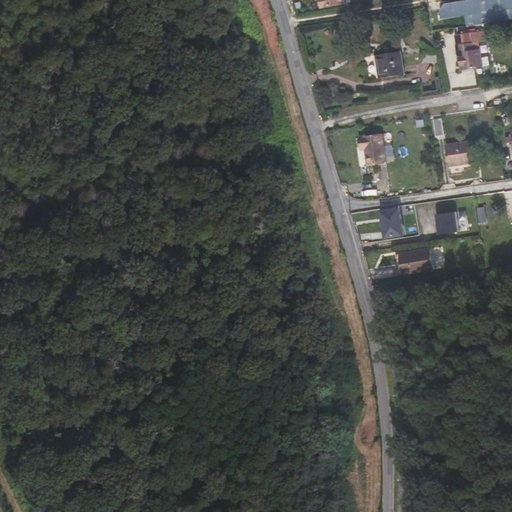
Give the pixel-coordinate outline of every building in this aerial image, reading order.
[(511,0),(472,0),(440,5),(442,20),(466,16),(468,26),(511,19),(511,0)] [(476,52),(474,43),(457,46),(459,62),(461,62),(463,71),(483,68),(481,51),(476,52)] [(406,75),(402,52),(376,56),(380,78),(406,75)] [(445,135),(442,118),(434,120),(437,137),(445,135)] [(383,134),(362,137),(364,150),(367,149),(369,166),(388,163),(383,134)] [(463,142),(466,163),(476,162),(473,140),(463,142)] [(449,165),(466,163),(463,142),(446,144),(449,165)] [(500,152),(499,144),(491,146),(492,153),(500,152)] [(405,235),(401,210),(383,213),(386,231),(395,229),(396,236),(405,235)] [(457,212),(438,214),(441,235),(460,232),(457,212)] [(436,270),(432,249),(401,255),(405,275),(436,270)]
